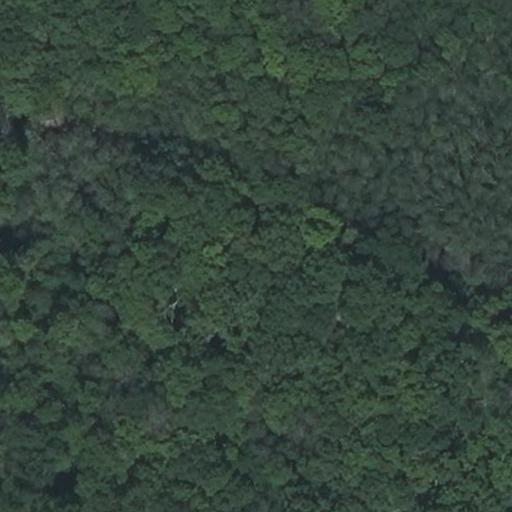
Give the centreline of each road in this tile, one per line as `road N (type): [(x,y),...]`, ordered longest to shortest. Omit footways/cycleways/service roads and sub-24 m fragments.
road 1 (track): [(511,284),(458,264),(286,160),(93,126),(0,92)]
road 2 (track): [(385,219),(335,346),(347,511)]
